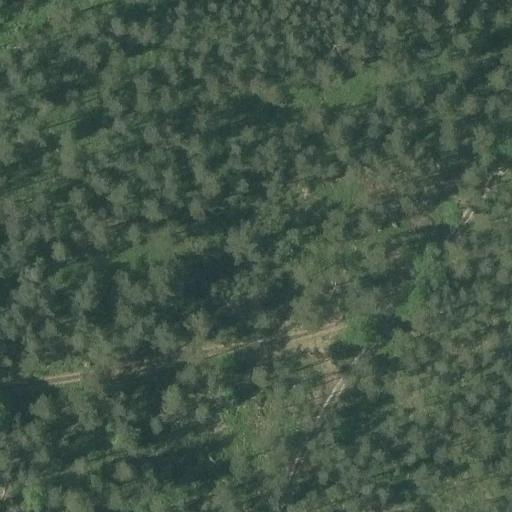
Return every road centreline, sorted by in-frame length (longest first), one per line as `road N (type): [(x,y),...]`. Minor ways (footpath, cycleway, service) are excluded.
road 1 (track): [(275,511),(298,450),(345,375),(511,157)]
road 2 (track): [(0,388),(239,344),(402,300)]
